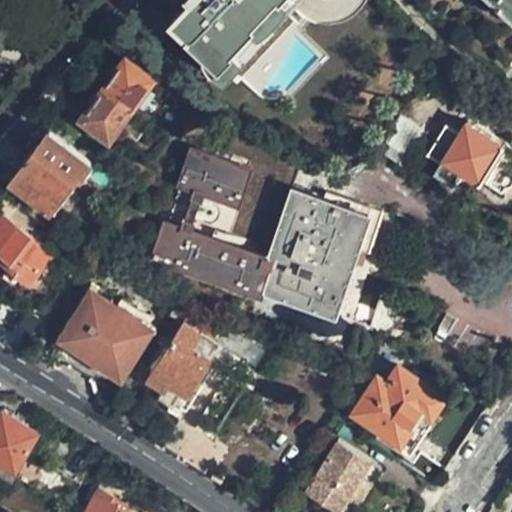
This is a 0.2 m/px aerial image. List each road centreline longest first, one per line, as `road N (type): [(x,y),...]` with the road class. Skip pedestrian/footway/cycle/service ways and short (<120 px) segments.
road 1 (tertiary): [(233,511),(0,364)]
road 2 (unknown): [(511,320),(465,302),(437,223),(423,203),(379,178)]
road 3 (tertiary): [(0,112),(110,0)]
